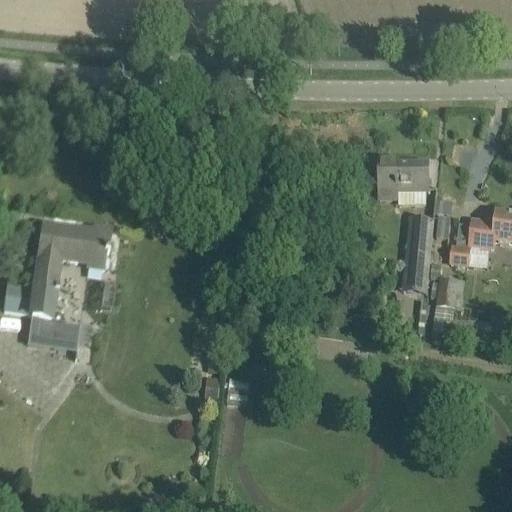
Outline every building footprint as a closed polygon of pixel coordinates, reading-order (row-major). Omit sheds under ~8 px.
[(398,164),(379,164),(377,200),(395,200),(395,193),(427,193),(428,168),(398,168),(398,164)] [(495,228),(473,225),(472,230),(469,251),(452,250),(450,269),(467,271),(468,266),(470,251),(490,253),(494,254),(495,244),(511,245),(511,218),(496,217),(495,228)] [(439,220),(437,241),(447,242),(448,232),(449,233),(451,221),(439,220)] [(410,222),(401,296),(425,299),(428,282),(430,268),(435,225),(410,222)] [(40,288),(31,287),(6,284),(2,315),(30,318),(27,345),(76,351),(80,326),(53,323),(58,292),(60,263),(86,265),(86,268),(101,269),(102,258),(108,259),(112,233),(84,229),(84,234),(42,228),(38,261),(42,261),(40,288)] [(314,228),(314,242),(331,242),(331,229),(314,228)] [(428,282),(439,284),(439,282),(440,269),(430,268),(428,282)] [(462,285),(439,282),(439,284),(435,311),(452,313),(454,313),(456,298),(461,299),(462,285)] [(448,339),(452,313),(435,311),(432,337),(440,338),(448,339)] [(449,342),(491,348),(493,337),(500,338),(503,318),(495,317),(494,323),(489,322),(488,327),(494,328),(493,331),(489,330),(489,334),(451,329),(449,342)] [(211,354),(208,374),(220,377),(223,355),(211,354)] [(217,404),(220,382),(208,381),(205,402),(217,404)] [(249,407),(249,382),(227,381),(226,406),(249,407)]
